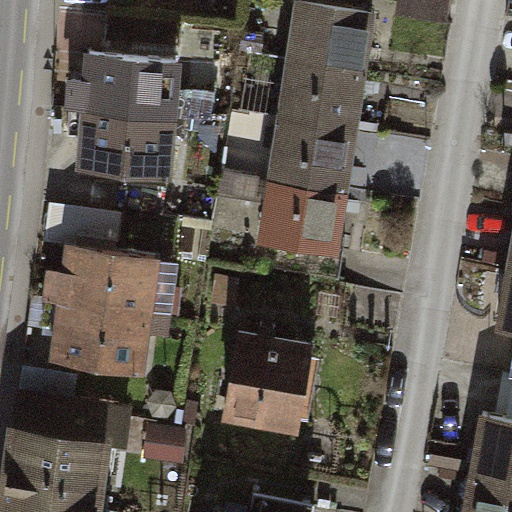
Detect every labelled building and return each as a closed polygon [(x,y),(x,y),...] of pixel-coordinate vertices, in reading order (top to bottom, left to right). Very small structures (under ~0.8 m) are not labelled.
[(383,12),(290,0),(287,0),(257,242),(352,254),(383,12)] [(92,166),(191,173),(200,54),(101,46),(100,67),(85,65),(81,113),(96,114),(92,166)] [(74,355),(173,363),(182,244),(83,236),(81,256),(67,255),(63,303),(78,304),(74,355)] [(335,331),(246,315),(230,408),(319,423),(335,331)] [(511,511),(511,403),(491,400),(472,511),(511,511)] [(8,511),(127,511),(136,431),(18,420),(8,511)]
